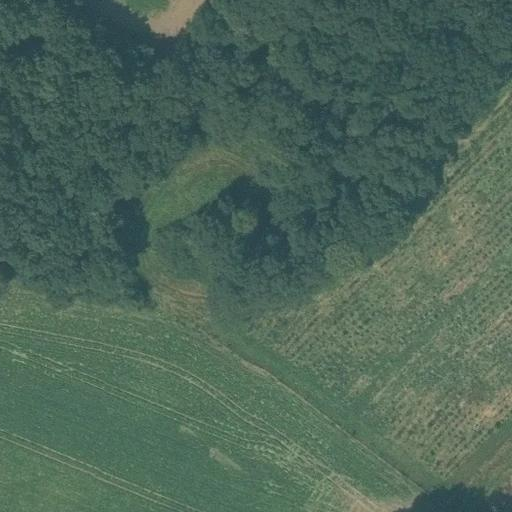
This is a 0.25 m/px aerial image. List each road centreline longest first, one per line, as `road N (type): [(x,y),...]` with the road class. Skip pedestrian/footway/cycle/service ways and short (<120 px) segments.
road 1 (track): [(511,49),(256,310),(150,270),(135,208),(165,153),(199,129)]
road 2 (track): [(199,129),(401,162)]
